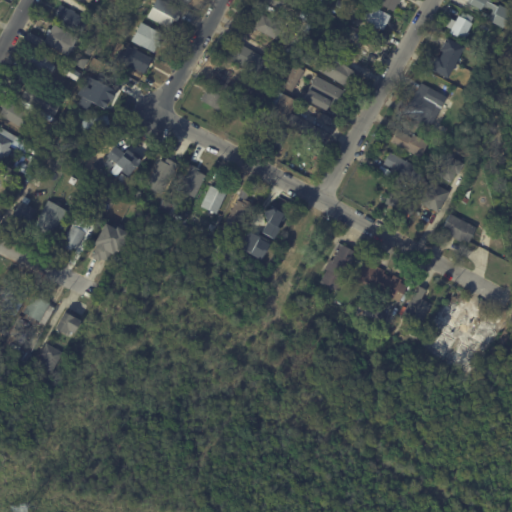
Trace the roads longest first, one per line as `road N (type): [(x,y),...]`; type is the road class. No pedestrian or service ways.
road 1 (residential): [(161,107),(511,304)]
road 2 (residential): [(325,198),(430,0)]
road 3 (residential): [(161,107),(221,0)]
